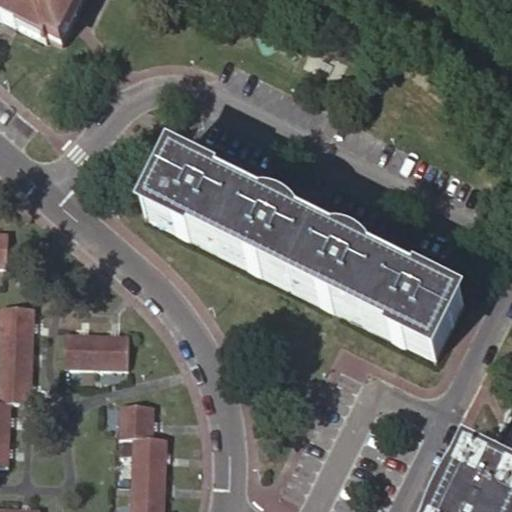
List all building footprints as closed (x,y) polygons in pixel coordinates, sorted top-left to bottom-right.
[(20,28),(63,49),(87,0),(0,0),(0,17),(7,20),(4,26),(18,33),(20,28)] [(148,222),(437,366),(465,311),(175,166),(148,222)] [(0,238),(0,270),(8,271),(9,239),(0,238)] [(3,312),(2,344),(34,344),(35,313),(3,312)] [(65,371),(97,373),(98,341),(66,340),(65,371)] [(98,341),(97,373),(129,375),(130,341),(98,341)] [(2,344),(1,375),(32,377),(34,344),(2,344)] [(0,397),(0,406),(11,407),(31,408),(32,377),(1,375),(0,397)] [(0,437),(9,438),(11,407),(0,406),(0,437)] [(135,443),(153,443),(154,411),(122,410),(120,442),(135,443)] [(511,419),(510,419),(482,474),(511,488),(511,419)] [(0,469),(8,470),(9,438),(0,437),(0,469)] [(135,443),(134,474),(167,475),(168,443),(153,443),(135,443)] [(511,511),(511,488),(482,474),(472,469),(450,511),(511,511)] [(134,474),(133,505),(165,506),(167,475),(134,474)]
